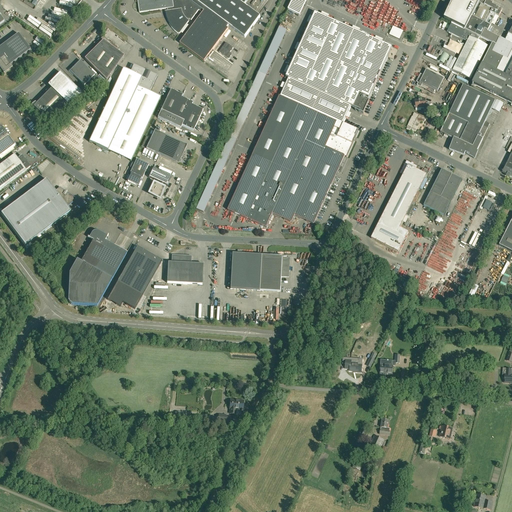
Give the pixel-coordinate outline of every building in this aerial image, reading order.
[(243,5),(246,0),(139,0),(138,0),(140,13),(168,9),(168,12),(166,12),(167,17),(168,21),(170,24),(173,28),(176,31),(179,34),(189,20),(191,21),(198,11),(202,14),(180,44),(204,62),(228,30),(227,29),(229,26),(245,38),(260,17),(243,5)] [(292,0),(288,10),(300,15),(307,0),(292,0)] [(444,19),(444,20),(465,30),(465,29),(467,26),(479,0),(452,0),(450,7),(444,19)] [(479,0),(467,26),(481,33),(483,33),(485,29),(488,31),(491,24),(494,25),(499,17),(502,10),(497,7),(497,6),(491,2),(492,0),(479,0)] [(392,48),(315,13),(286,77),(288,79),(280,97),(279,96),(228,211),(247,219),(266,228),(272,214),(291,223),(295,216),(314,225),(345,156),(346,157),(358,131),(343,124),(351,107),(360,111),(359,113),(362,114),(392,48)] [(483,44),(484,43),(478,40),(479,37),(451,23),(449,29),(447,32),(460,39),(467,42),(453,71),(470,80),(487,46),(483,44)] [(204,213),(287,31),(279,28),(197,209),(204,213)] [(393,29),(390,35),(399,40),(402,33),(393,29)] [(18,34),(0,47),(0,68),(4,75),(5,74),(4,73),(12,67),(12,69),(13,68),(12,67),(10,65),(30,50),(18,34)] [(492,43),(481,65),(505,77),(511,62),(511,35),(509,34),(505,41),(500,38),(496,45),(492,43)] [(90,50),(92,52),(84,59),(106,81),(124,56),(116,50),(117,48),(103,37),(90,50)] [(94,75),(80,61),(73,67),(72,67),(68,71),(73,76),(73,75),(84,86),(94,75)] [(481,65),(472,84),(511,104),(511,107),(511,62),(505,77),(481,65)] [(130,73),(123,69),(89,142),(131,162),(160,98),(149,93),(157,77),(133,66),(130,73)] [(437,92),(443,81),(444,79),(426,70),(423,76),(420,74),(417,82),(418,83),(417,85),(421,88),(422,85),(437,92)] [(35,102),(31,105),(47,120),(68,105),(83,95),(60,73),(48,85),(51,89),(36,103),(35,102)] [(474,157),(490,124),(485,122),(495,101),(463,85),(441,133),(457,140),(452,149),(464,155),(465,153),(474,157)] [(161,111),(173,116),(181,98),(182,95),(171,90),(161,111)] [(184,122),(192,105),(193,103),(181,98),(173,116),(184,122)] [(429,103),(428,103),(426,103),(425,99),(415,101),(415,102),(414,102),(415,107),(416,107),(416,108),(421,108),(421,109),(424,108),(424,113),(430,112),(429,103)] [(192,105),(184,122),(182,126),(193,131),(203,111),(192,105)] [(184,122),(173,116),(161,111),(157,118),(180,129),(182,126),(184,122)] [(0,156),(14,146),(8,137),(7,136),(7,135),(2,128),(1,127),(0,127),(0,126),(0,156)] [(178,164),(187,146),(154,131),(146,149),(178,164)] [(0,165),(0,189),(30,167),(26,162),(27,161),(25,159),(24,160),(22,156),(18,159),(14,155),(0,165)] [(511,156),(503,177),(511,180),(511,156)] [(148,165),(136,159),(130,173),(131,174),(127,182),(137,187),(141,179),(142,179),(148,165)] [(417,167),(406,161),(401,173),(404,175),(371,239),(398,252),(408,233),(399,228),(426,175),(415,169),(417,167)] [(162,193),(164,188),(161,187),(163,184),(167,187),(172,178),(153,169),(148,178),(149,178),(161,184),(160,186),(154,184),(149,194),(154,196),(157,198),(161,196),(162,193)] [(423,206),(433,211),(452,175),(442,170),(423,206)] [(452,175),(433,211),(443,216),(462,180),(452,175)] [(75,199),(59,189),(55,192),(46,180),(1,214),(25,246),(70,212),(66,206),(73,201),(75,199)] [(488,198),(483,209),(488,212),(492,204),(494,205),(496,201),(490,199),(488,198)] [(511,252),(511,220),(499,246),(511,252)] [(107,237),(98,232),(97,231),(96,231),(95,231),(94,231),(93,232),(92,233),(91,234),(89,238),(93,241),(81,262),(77,260),(69,274),(68,305),(97,306),(127,253),(105,241),(107,237)] [(162,261),(137,247),(107,300),(120,307),(122,303),(134,310),(162,261)] [(282,257),(232,254),(230,289),(280,292),(281,277),(289,278),(289,261),(289,260),(288,258),(287,258),(282,258),(282,257)] [(191,257),(172,256),(172,263),(168,263),(167,283),(202,285),(203,264),(191,264),(191,257)] [(370,359),(367,366),(368,367),(370,368),(374,361),(377,355),(375,354),(373,353),(370,359)] [(346,358),(345,369),(349,369),(350,371),(356,371),(356,372),(362,373),(363,360),(346,358)] [(392,374),(393,366),(392,366),(393,365),(395,365),(395,363),(395,361),(393,361),(392,361),(388,361),(387,360),(387,361),(381,361),(381,360),(380,374),(384,375),(384,374),(392,374)] [(510,383),(511,375),(511,369),(506,369),(506,374),(502,374),(502,378),(504,378),(504,383),(510,383)] [(229,409),(230,409),(230,414),(235,414),(236,410),(242,410),(241,414),(246,414),(246,408),(243,407),(243,401),(230,400),(229,409)] [(218,415),(218,421),(225,422),(225,424),(229,424),(229,417),(225,417),(225,416),(218,415)] [(382,420),(380,435),(389,436),(390,429),(388,429),(389,421),(382,420)] [(442,427),(440,437),(450,440),(452,429),(442,427)] [(367,432),(361,429),(357,438),(363,441),(367,432)] [(384,440),(375,436),(370,446),(380,450),(384,440)] [(356,460),(353,469),(359,471),(362,462),(356,460)] [(477,495),(474,507),(491,511),(492,503),(485,501),(486,497),(477,495)]
